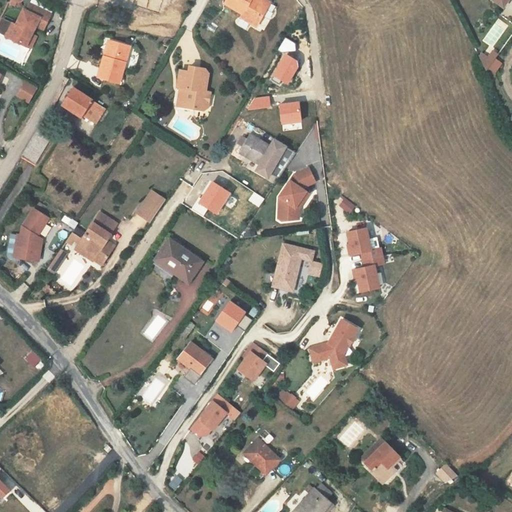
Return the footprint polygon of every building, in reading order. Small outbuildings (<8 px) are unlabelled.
[(44,0),(31,0),(29,4),(51,15),(56,6),(44,0)] [(243,14),(241,18),(257,27),(263,16),(258,13),(266,0),(265,0),(227,0),(225,4),(243,14)] [(270,3),(266,0),(258,13),(263,16),(270,3)] [(7,35),(6,36),(22,44),(27,31),(32,34),(36,26),(40,18),(48,22),(51,15),(29,4),(26,11),(24,10),(16,25),(13,24),(13,23),(2,18),(0,21),(0,33),(5,36),(6,34),(7,35)] [(36,26),(44,29),(48,22),(40,18),(36,26)] [(22,44),(31,48),(37,36),(32,34),(27,31),(22,44)] [(106,57),(104,57),(98,77),(120,83),(130,47),(111,41),(106,57)] [(297,63),(284,55),(272,75),(288,84),(298,68),(297,63)] [(483,58),(481,60),(488,74),(498,60),(493,56),(489,62),(483,58)] [(180,95),(178,101),(195,104),(194,109),(204,110),(208,107),(211,92),(205,92),(208,73),(205,69),(190,66),(189,72),(181,70),(178,88),(181,88),(183,88),(183,92),(180,95)] [(36,89),(25,82),(17,95),(29,102),(36,89)] [(105,109),(73,88),(62,105),(82,118),(83,116),(87,118),(94,123),(96,124),(105,109)] [(155,93),(151,99),(156,103),(160,97),(155,93)] [(255,98),(249,109),(270,106),(269,96),(255,98)] [(302,121),(299,102),(280,105),(283,124),(302,121)] [(52,130),(59,119),(49,113),(48,115),(47,115),(46,116),(45,117),(21,157),(35,165),(55,132),(52,130)] [(260,165),(259,167),(270,173),(279,179),(296,153),(285,147),(282,152),(271,146),(250,134),(247,139),(243,146),(239,153),(260,165)] [(242,136),(237,143),(243,146),(247,139),(242,136)] [(274,140),(271,146),(282,152),(285,147),(274,140)] [(270,173),(259,167),(257,171),(268,177),(270,173)] [(281,222),(295,223),(296,208),(306,193),(303,190),(305,187),(315,182),(309,168),(295,175),(290,181),(280,197),(278,220),(281,222)] [(202,216),(208,208),(216,213),(229,192),(212,182),(201,199),(199,197),(191,209),(202,216)] [(152,191),(137,213),(151,222),(165,200),(152,191)] [(295,223),(298,223),(299,209),(309,194),(306,193),(296,208),(295,223)] [(345,198),(340,205),(350,213),(355,206),(345,198)] [(49,218),(34,209),(23,227),(21,235),(18,235),(16,247),(22,248),(20,258),(38,261),(41,245),(36,244),(37,237),(49,218)] [(104,246),(108,240),(111,235),(110,234),(117,224),(100,213),(83,239),(80,244),(79,244),(97,256),(94,260),(102,265),(112,251),(104,246)] [(71,220),(65,216),(62,221),(68,224),(71,220)] [(74,233),(72,232),(66,241),(71,244),(74,240),(80,244),(83,239),(82,239),(86,233),(77,228),(74,233)] [(366,229),(348,233),(350,244),(352,255),(361,253),(365,268),(356,269),(357,276),(360,292),(379,288),(374,266),(384,264),(381,248),(380,249),(371,251),(369,239),(366,229)] [(5,257),(10,258),(14,236),(9,235),(5,257)] [(377,237),(369,239),(371,251),(380,249),(377,237)] [(202,262),(170,239),(155,260),(175,273),(176,272),(189,281),(202,262)] [(115,245),(108,240),(104,246),(112,251),(115,245)] [(76,250),(93,261),(94,260),(97,256),(79,244),(76,250)] [(273,286),(293,291),(301,258),(312,260),(314,251),(283,244),(280,257),(276,274),(273,284),(273,286)] [(66,254),(60,250),(48,269),(54,272),(66,254)] [(359,255),(350,256),(352,268),(360,267),(359,255)] [(266,272),(264,282),(273,284),(276,274),(266,272)] [(232,332),(237,326),(245,332),(253,320),(244,315),(246,313),(229,301),(216,321),(232,332)] [(188,320),(179,333),(185,338),(195,326),(194,325),(189,322),(188,320)] [(348,334),(353,326),(342,320),(337,328),(338,329),(334,336),(333,335),(328,343),(310,349),(314,362),(330,357),(334,368),(347,365),(343,352),(348,344),(350,345),(354,338),(353,337),(348,334)] [(357,329),(353,326),(348,334),(353,337),(357,329)] [(213,358),(191,342),(178,359),(190,369),(199,376),(213,358)] [(268,354),(253,343),(248,350),(251,352),(247,358),(238,369),(253,381),(266,363),(263,361),(268,354)] [(33,352),(26,359),(33,366),(39,359),(33,352)] [(199,376),(190,369),(184,378),(194,386),(201,377),(199,376)] [(287,393),(281,401),(291,410),(298,402),(294,399),(295,398),(292,395),(291,396),(287,393)] [(221,407),(213,401),(201,415),(202,416),(191,429),(199,435),(206,435),(212,430),(226,412),(235,419),(240,413),(232,406),(228,403),(226,401),(221,407)] [(391,447),(382,438),(361,459),(366,463),(383,445),(388,450),(391,447)] [(279,460),(258,439),(245,453),(266,474),(279,460)] [(374,469),(385,480),(393,472),(388,467),(391,465),(399,456),(391,447),(388,450),(383,445),(366,463),(372,470),(373,470),(374,469)] [(458,476),(447,464),(437,473),(447,483),(458,476)] [(0,480),(0,470),(2,469),(0,466),(0,495),(2,498),(10,490),(0,480)] [(372,470),(371,471),(383,483),(385,480),(374,469),(373,470),(372,470)] [(321,483),(316,489),(327,498),(331,493),(321,483)] [(305,489),(310,494),(314,489),(309,485),(305,489)] [(323,511),(326,509),(329,511),(334,505),(327,498),(316,489),(315,488),(314,489),(310,494),(293,511),(323,511)] [(30,511),(44,511),(36,501),(32,504),(23,492),(18,496),(30,511)]
